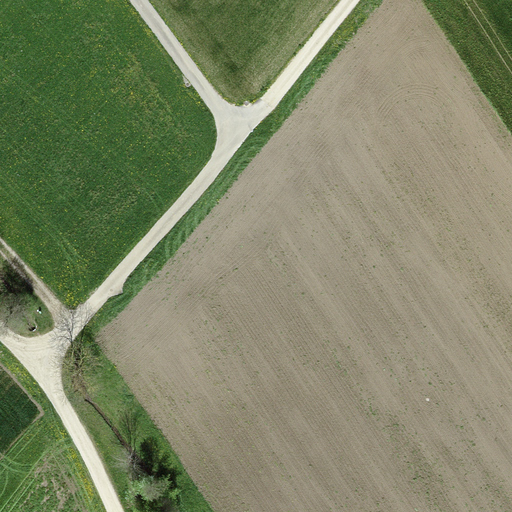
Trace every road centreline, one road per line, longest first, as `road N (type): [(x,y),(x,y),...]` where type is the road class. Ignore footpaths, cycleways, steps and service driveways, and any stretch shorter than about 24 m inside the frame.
road 1 (track): [(240,135),(33,361)]
road 2 (track): [(116,511),(54,390),(0,329)]
road 3 (track): [(349,0),(240,135)]
road 4 (track): [(140,0),(240,135)]
